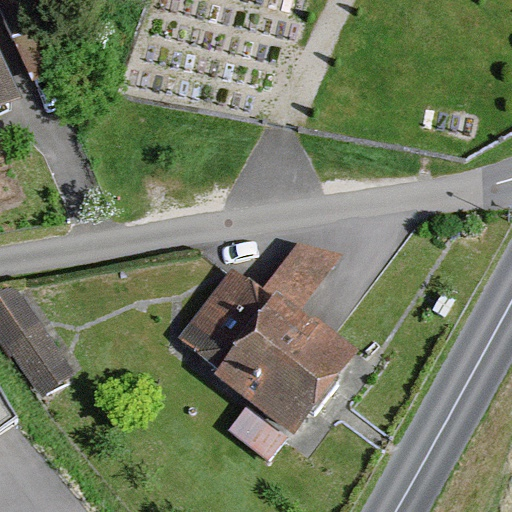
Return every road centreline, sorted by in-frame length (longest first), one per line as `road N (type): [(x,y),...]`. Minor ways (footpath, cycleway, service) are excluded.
road 1 (unclassified): [(0,261),(511,182)]
road 2 (secondary): [(393,511),(511,280)]
